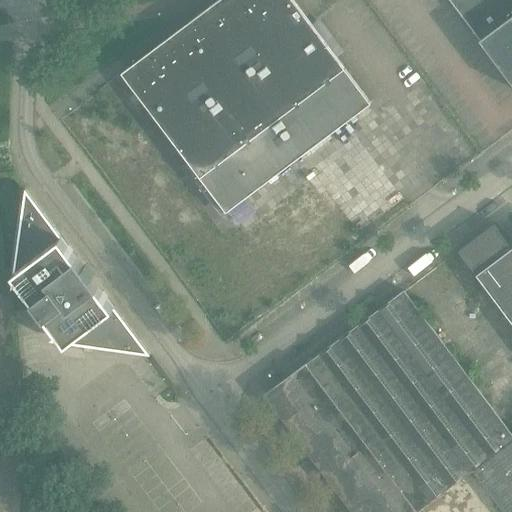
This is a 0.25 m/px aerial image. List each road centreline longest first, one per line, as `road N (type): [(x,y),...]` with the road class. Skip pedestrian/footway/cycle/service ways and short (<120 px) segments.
road 1 (unclassified): [(17,0),(28,27),(26,155),(209,397)]
road 2 (unclassified): [(209,397),(511,167)]
road 3 (unknown): [(511,101),(464,82),(402,0)]
road 4 (unclassified): [(298,511),(209,397)]
